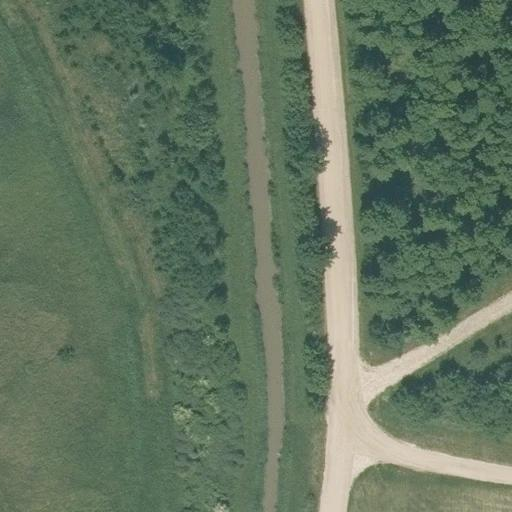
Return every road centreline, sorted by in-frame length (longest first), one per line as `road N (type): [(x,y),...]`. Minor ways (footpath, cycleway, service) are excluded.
road 1 (track): [(511,297),(380,380),(343,429),(333,95),(314,0)]
road 2 (track): [(511,472),(433,460),(343,429),(332,511)]
